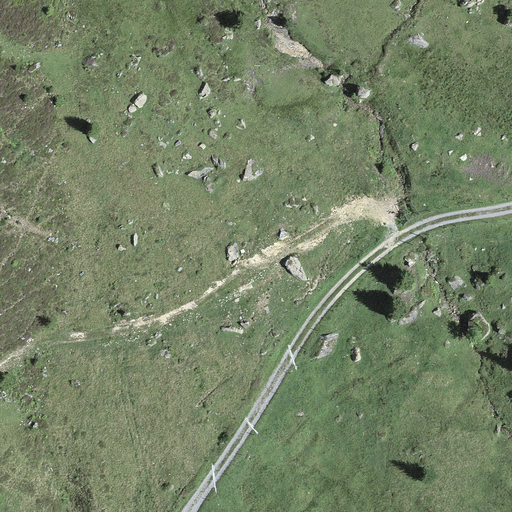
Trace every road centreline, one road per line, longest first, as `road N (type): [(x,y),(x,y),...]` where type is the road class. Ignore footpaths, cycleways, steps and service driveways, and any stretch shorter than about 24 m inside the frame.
road 1 (track): [(402,235),(371,211),(352,210),(161,321),(37,345),(0,375)]
road 2 (track): [(402,235),(325,305),(190,511)]
